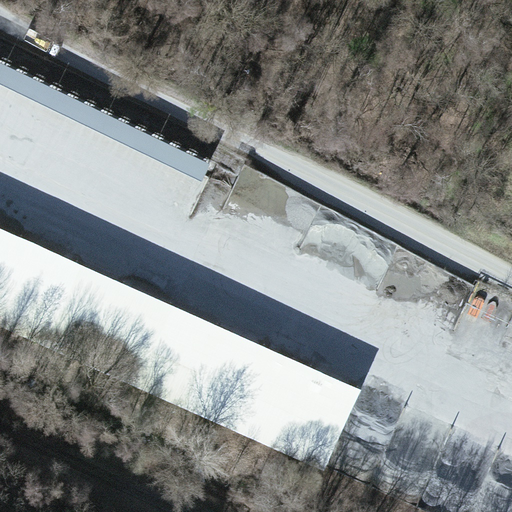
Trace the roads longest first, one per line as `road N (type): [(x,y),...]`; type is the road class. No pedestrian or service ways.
road 1 (residential): [(0,16),(511,278)]
road 2 (track): [(170,511),(0,432)]
